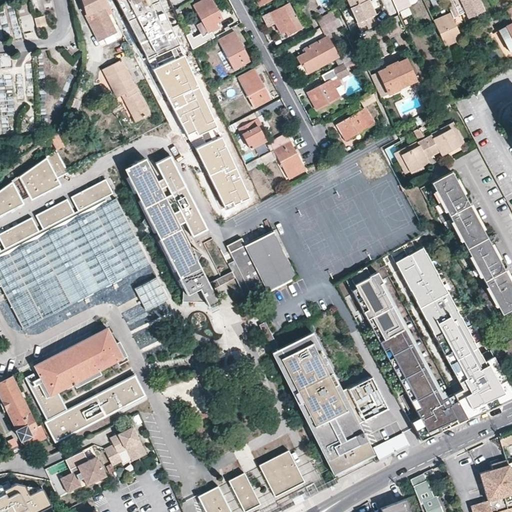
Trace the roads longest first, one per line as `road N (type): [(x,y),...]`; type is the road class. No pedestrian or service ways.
road 1 (residential): [(342,499),(511,413)]
road 2 (residential): [(238,0),(322,159)]
road 3 (unknown): [(112,0),(171,123)]
road 4 (unknown): [(73,0),(95,101),(112,114)]
